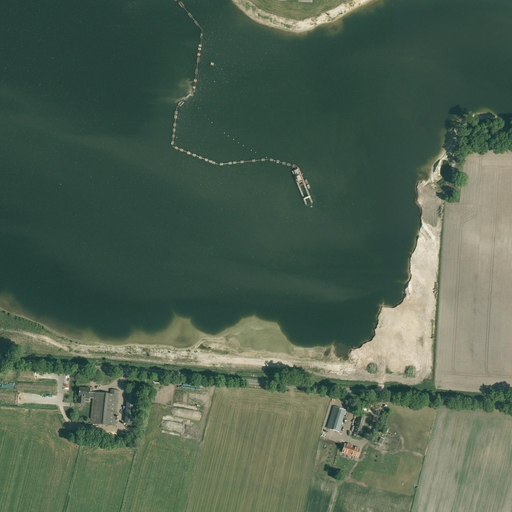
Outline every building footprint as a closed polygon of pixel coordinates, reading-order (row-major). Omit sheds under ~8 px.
[(90,388),(80,387),(79,396),(80,396),(79,403),(84,403),(84,398),(89,398),(93,398),(94,392),(90,392),(90,388)] [(111,394),(94,392),(90,423),(115,426),(119,391),(111,390),(111,394)] [(131,425),(131,423),(132,423),(131,425),(135,426),(135,423),(138,423),(141,393),(129,391),(126,422),(127,422),(127,425),(131,425)] [(328,428),(339,432),(345,411),(334,407),(328,428)] [(361,434),(366,417),(359,415),(354,432),(361,434)] [(346,444),(343,452),(357,456),(360,448),(346,444)]
